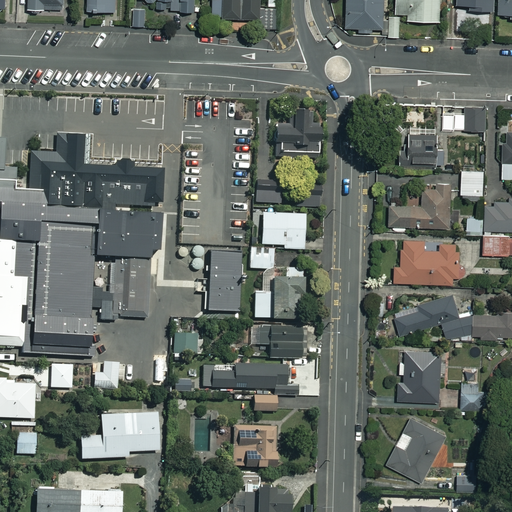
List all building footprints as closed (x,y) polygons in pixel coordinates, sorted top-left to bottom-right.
[(64,0),(28,0),(29,9),(64,11),(64,0)] [(87,0),(87,11),(116,13),(115,0),(87,0)] [(195,0),(151,0),(152,10),(195,12),(195,0)] [(260,0),(212,0),(213,18),(260,19),(260,0)] [(383,0),(346,0),(345,29),(359,29),(359,32),(382,33),(383,0)] [(396,0),(396,15),(407,15),(407,22),(440,21),(440,0),(396,0)] [(495,0),(456,0),(457,6),(469,6),(469,11),(495,12),(495,0)] [(511,0),(499,0),(499,15),(511,16),(511,19),(511,0)] [(146,9),(132,9),(132,27),(146,27),(146,9)] [(400,38),(399,16),(389,16),(390,38),(400,38)] [(485,108),(464,108),(465,132),(485,131),(485,108)] [(319,154),(319,110),(289,110),(289,125),(275,125),(275,154),(319,154)] [(436,131),(433,131),(433,135),(409,135),(409,151),(401,151),(401,171),(436,171),(436,131)] [(0,345),(16,347),(16,349),(11,354),(36,355),(36,353),(88,357),(88,356),(94,357),(94,346),(91,345),(92,320),(90,320),(91,307),(101,308),(100,320),(116,321),(116,317),(148,318),(151,251),(160,252),(162,215),(115,212),(115,204),(153,207),(153,211),(156,211),(157,203),(162,204),(164,169),(134,167),(134,162),(116,161),(115,166),(84,165),(85,135),(57,133),(56,149),(56,152),(30,151),(28,190),(15,189),(16,168),(3,167),(3,163),(5,140),(0,140),(0,345)] [(511,133),(506,133),(506,143),(502,143),(502,180),(511,179),(511,133)] [(484,172),(460,171),(460,196),(483,196),(484,172)] [(254,202),(280,204),(281,182),(256,180),(254,202)] [(320,186),(297,186),(297,207),(320,207),(320,186)] [(455,209),(455,188),(422,187),(422,208),(389,208),(389,228),(461,228),(461,209),(455,209)] [(511,200),(486,200),(485,217),(467,217),(467,234),(482,235),(482,231),(511,231),(511,200)] [(263,208),(253,208),(253,227),(262,228),(262,245),(282,246),(282,249),(304,250),(305,215),(263,213),(263,208)] [(511,237),(511,238),(511,234),(483,233),(483,255),(511,255),(511,237)] [(424,240),(402,239),(401,267),(394,267),(394,283),(452,284),(453,278),(458,278),(459,245),(440,244),(439,252),(424,251),(424,240)] [(206,310),(240,312),(243,252),(209,250),(206,310)] [(273,256),(249,255),(249,269),(273,270),(273,256)] [(303,268),(285,268),(285,279),(272,279),(272,293),(255,293),(255,319),(299,319),(299,297),(303,297),(303,268)] [(511,314),(472,315),(472,317),(461,317),(454,294),(419,305),(420,309),(394,318),(401,336),(441,323),(447,338),(511,336),(511,314)] [(303,328),(251,327),(251,345),(269,345),(269,358),(302,359),(303,328)] [(197,334),(174,335),(174,353),(198,353),(197,334)] [(399,363),(398,376),(403,377),(403,382),(398,381),(397,401),(439,402),(441,351),(405,349),(405,363),(399,363)] [(118,363),(103,363),(103,374),(94,374),(95,390),(118,390),(118,363)] [(72,365),(51,365),(51,388),(72,388),(72,365)] [(296,385),(287,385),(287,366),(234,365),(234,372),(211,371),(211,388),(273,389),(273,395),(296,395),(296,385)] [(5,378),(0,377),(0,418),(35,418),(34,380),(5,380),(5,378)] [(173,390),(190,391),(190,379),(174,378),(173,390)] [(483,383),(462,383),(461,411),(482,412),(483,383)] [(275,396),(253,397),(254,412),(276,411),(275,396)] [(158,451),(156,414),(100,416),(101,436),(80,437),(81,459),(128,457),(128,452),(158,451)] [(445,436),(409,418),(386,464),(421,482),(445,436)] [(276,426),(234,427),(235,468),(277,467),(276,426)] [(36,434),(17,434),(17,454),(36,454),(36,434)] [(468,476),(457,476),(457,492),(468,492),(468,476)] [(287,511),(288,490),(254,490),(254,493),(243,493),(243,511),(287,511)] [(120,511),(121,492),(36,491),(35,511),(120,511)]
